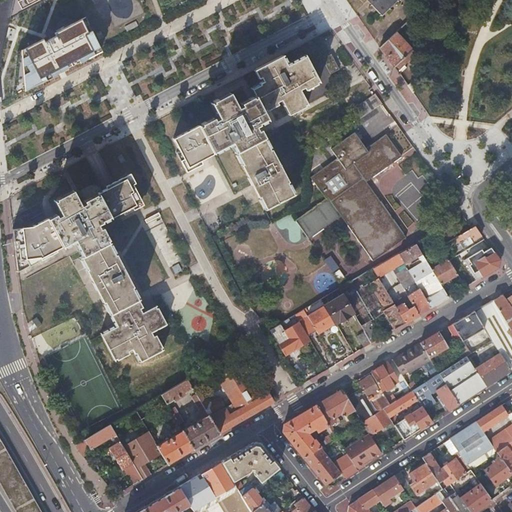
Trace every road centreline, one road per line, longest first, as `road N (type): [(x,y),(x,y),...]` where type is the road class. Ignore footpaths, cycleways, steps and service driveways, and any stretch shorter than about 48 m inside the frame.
road 1 (residential): [(332,10),(0,182)]
road 2 (residential): [(260,425),(511,274)]
road 3 (residential): [(332,10),(480,205)]
road 4 (residential): [(511,382),(323,506)]
road 5 (residential): [(113,511),(260,425)]
road 6 (secondary): [(50,452),(0,337)]
